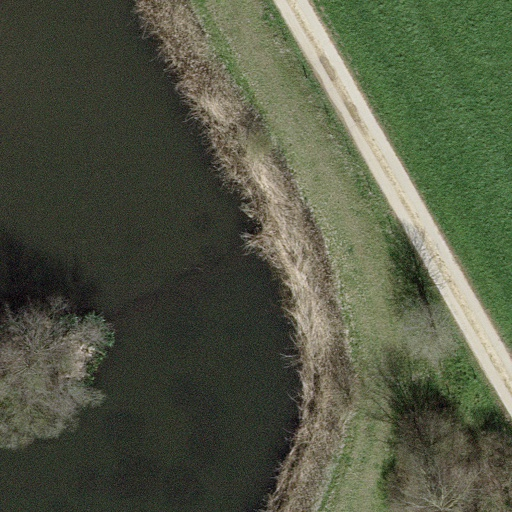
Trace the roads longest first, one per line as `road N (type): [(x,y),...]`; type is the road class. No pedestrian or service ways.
road 1 (track): [(227,0),(348,232),(373,394),(334,511)]
road 2 (track): [(293,0),(511,385)]
